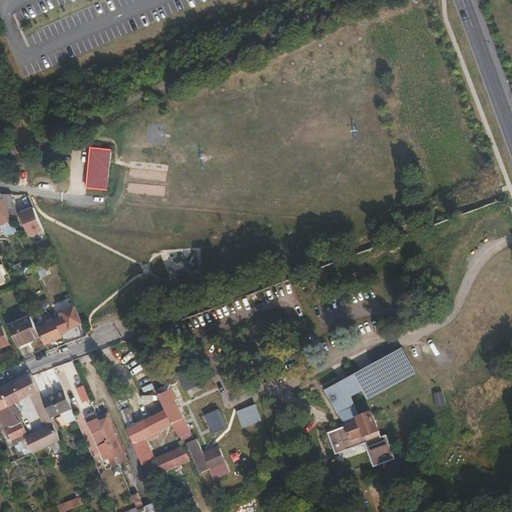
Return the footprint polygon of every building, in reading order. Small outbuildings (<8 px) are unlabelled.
[(92,148),(88,188),(107,190),(112,150),(92,148)] [(18,172),(6,173),(6,182),(19,181),(18,172)] [(0,191),(0,222),(2,227),(6,237),(17,232),(11,219),(1,194),(0,191)] [(1,194),(11,219),(20,215),(26,212),(20,197),(20,194),(13,195),(1,194)] [(37,217),(23,223),(29,237),(43,231),(37,217)] [(33,254),(28,257),(32,265),(35,274),(36,274),(44,270),(45,270),(41,260),(39,261),(39,259),(35,260),(33,254)] [(13,266),(15,272),(21,270),(23,269),(20,263),(13,266)] [(23,269),(21,270),(24,275),(34,271),(31,265),(23,269)] [(82,324),(77,311),(71,314),(69,308),(59,313),(61,318),(56,320),(61,333),(65,332),(70,329),(82,324)] [(40,338),(31,316),(9,325),(18,347),(40,338)] [(61,333),(56,320),(53,322),(51,317),(45,320),(47,324),(38,328),(45,345),(63,337),(61,333)] [(0,349),(11,344),(3,326),(0,327),(0,349)] [(328,433),(335,454),(365,443),(374,466),(395,458),(386,435),(381,437),(379,431),(419,415),(412,396),(358,416),(350,396),(362,390),(367,399),(412,375),(407,365),(410,363),(402,349),(400,350),(399,349),(390,355),(391,356),(386,358),(386,357),(377,362),(377,363),(373,365),(363,370),(364,371),(360,373),(359,372),(350,377),(351,378),(348,380),(350,383),(342,388),(342,387),(330,391),(338,413),(348,410),(353,424),(347,426),(328,433)] [(83,383),(78,370),(69,374),(75,387),(83,383)] [(157,391),(167,410),(173,424),(182,442),(183,445),(195,438),(190,429),(185,418),(184,418),(176,400),(178,399),(171,385),(177,382),(172,371),(158,377),(163,388),(157,391)] [(40,392),(32,375),(1,391),(9,407),(11,406),(32,395),(36,407),(44,403),(43,399),(40,392)] [(72,409),(64,390),(43,399),(44,403),(50,415),(51,418),(72,409)] [(11,410),(9,407),(1,391),(0,391),(0,417),(2,422),(15,416),(11,410)] [(50,415),(44,403),(36,407),(37,409),(41,419),(50,415)] [(238,412),(244,427),(262,421),(256,405),(238,412)] [(128,408),(120,411),(128,430),(133,428),(137,426),(128,408)] [(173,424),(167,410),(146,421),(137,426),(133,428),(128,430),(134,444),(146,438),(147,441),(159,435),(158,432),(166,427),(173,424)] [(348,410),(338,413),(347,426),(353,424),(348,410)] [(109,442),(96,413),(86,417),(99,447),(109,442)] [(99,418),(115,456),(124,453),(125,453),(109,413),(99,418)] [(54,424),(51,418),(50,415),(41,419),(45,428),(27,438),(30,445),(34,453),(50,445),(53,451),(55,453),(58,453),(61,451),(63,449),(63,446),(63,445),(54,424)] [(15,416),(2,422),(6,430),(21,424),(17,418),(15,416)] [(21,424),(6,430),(11,441),(12,441),(26,435),(21,424)] [(30,445),(27,438),(26,435),(12,441),(17,451),(30,445)] [(155,459),(147,441),(146,438),(134,444),(136,446),(143,464),(155,459)] [(197,439),(187,444),(200,473),(226,462),(220,448),(204,454),(197,439)] [(191,462),(183,445),(182,442),(174,446),(174,450),(155,459),(143,464),(150,480),(176,468),(182,465),(191,462)] [(20,458),(34,453),(30,445),(17,451),(20,458)] [(124,453),(115,456),(119,464),(128,461),(124,453)] [(193,465),(191,462),(182,465),(185,474),(189,472),(196,488),(202,485),(198,475),(196,471),(193,465)] [(185,474),(182,465),(176,468),(179,476),(185,474)] [(204,486),(213,482),(209,472),(200,476),(204,486)] [(132,495),(134,499),(138,508),(139,509),(145,507),(138,493),(132,495)] [(61,511),(86,508),(84,497),(57,501),(59,511),(61,511)] [(128,511),(163,511),(159,501),(154,503),(145,507),(139,509),(138,508),(128,511)]
